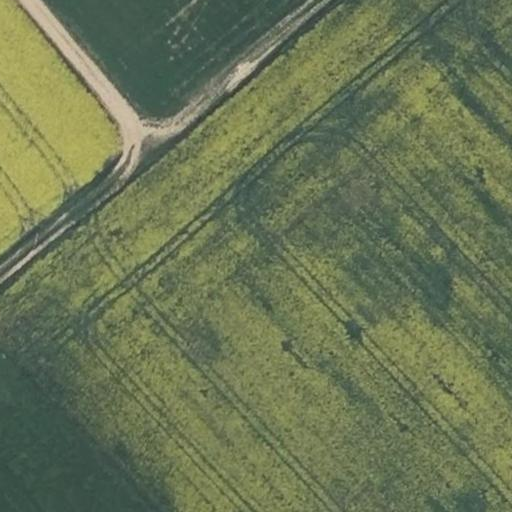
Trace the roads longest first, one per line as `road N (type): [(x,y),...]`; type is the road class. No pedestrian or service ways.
road 1 (track): [(0,272),(323,0)]
road 2 (track): [(152,144),(34,0)]
